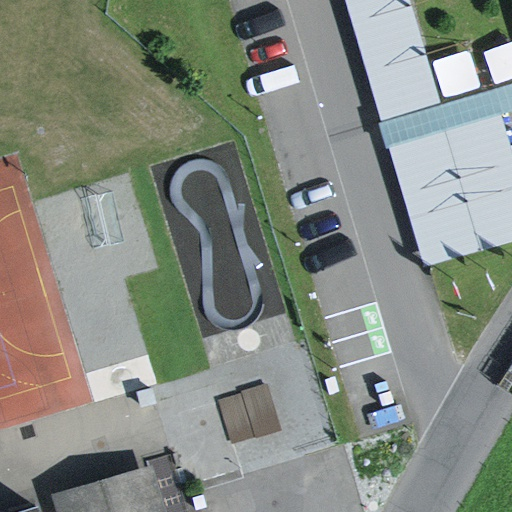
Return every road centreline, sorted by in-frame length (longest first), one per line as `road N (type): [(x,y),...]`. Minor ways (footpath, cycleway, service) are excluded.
road 1 (unknown): [(270,511),(207,445),(119,451),(0,496)]
road 2 (residential): [(511,369),(424,511)]
